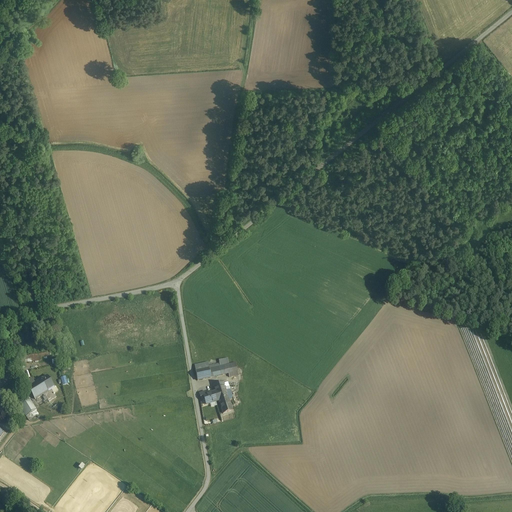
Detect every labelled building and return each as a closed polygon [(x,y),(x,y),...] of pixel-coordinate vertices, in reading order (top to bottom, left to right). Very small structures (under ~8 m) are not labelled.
[(20,355),(21,360),(47,356),(46,351),(20,355)] [(211,378),(209,369),(219,366),(221,375),(228,374),(229,377),(238,375),(236,363),(229,364),(228,358),(219,360),(219,363),(209,366),(208,362),(194,365),(197,381),(211,378)] [(47,376),(31,386),(27,388),(33,396),(35,400),(44,394),(51,390),(55,388),(47,376)] [(223,382),(213,386),(215,392),(216,392),(218,399),(228,396),(226,391),(223,382)] [(56,398),(51,390),(44,394),(49,402),(56,398)] [(215,392),(203,396),(206,405),(218,401),(218,400),(219,400),(218,399),(216,392),(215,392)] [(228,396),(218,399),(219,400),(218,400),(218,401),(223,414),(233,411),(229,400),(228,396)] [(32,403),(29,399),(19,405),(26,417),(29,415),(36,411),(32,404),(32,403)] [(36,411),(29,415),(32,419),(38,415),(36,411)]
